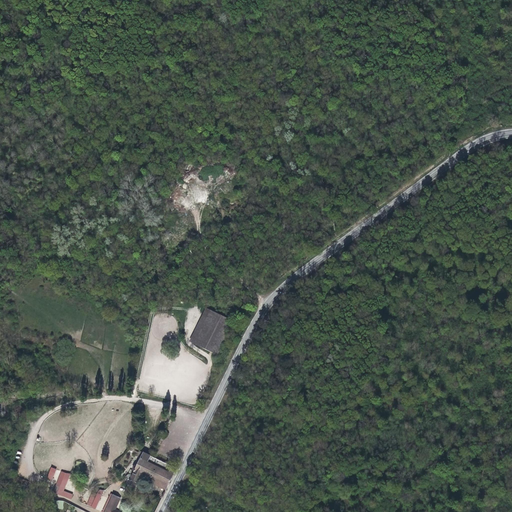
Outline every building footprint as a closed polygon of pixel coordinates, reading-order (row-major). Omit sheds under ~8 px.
[(194,343),(210,309),(205,307),(188,340),(194,343)] [(233,320),(210,309),(194,343),(217,354),(233,320)] [(165,488),(175,467),(142,451),(136,464),(133,469),(126,483),(133,486),(138,475),(144,478),(143,480),(142,481),(142,483),(143,484),(145,484),(146,483),(146,481),(146,480),(165,488)] [(56,470),(51,467),(46,479),(51,481),(56,470)] [(72,500),(73,495),(63,491),(69,474),(61,471),(53,493),(72,500)] [(93,492),(87,505),(95,508),(103,491),(99,490),(97,494),(93,492)] [(117,511),(115,511),(121,498),(117,496),(111,494),(102,511),(117,511)]
